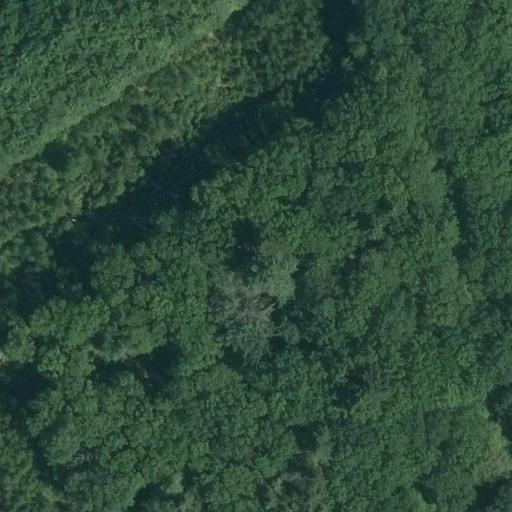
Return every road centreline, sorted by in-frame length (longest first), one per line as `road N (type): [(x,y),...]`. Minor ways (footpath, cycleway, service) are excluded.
road 1 (track): [(511,460),(427,144),(411,0)]
road 2 (track): [(107,511),(44,416),(0,390)]
